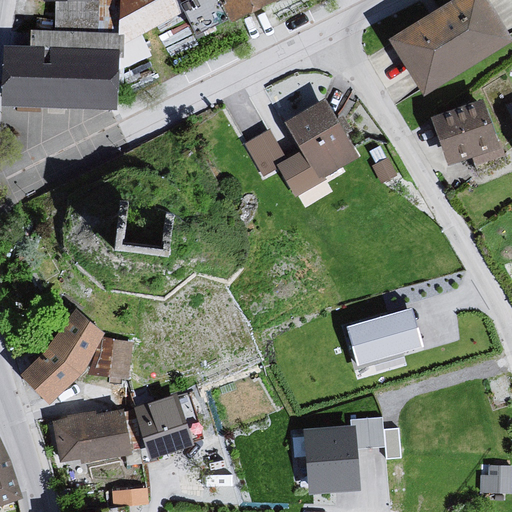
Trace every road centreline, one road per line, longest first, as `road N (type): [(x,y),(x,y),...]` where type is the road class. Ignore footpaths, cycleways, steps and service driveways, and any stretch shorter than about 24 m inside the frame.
road 1 (residential): [(335,23),(511,328)]
road 2 (residential): [(335,23),(144,117)]
road 3 (tertiary): [(38,511),(0,391)]
